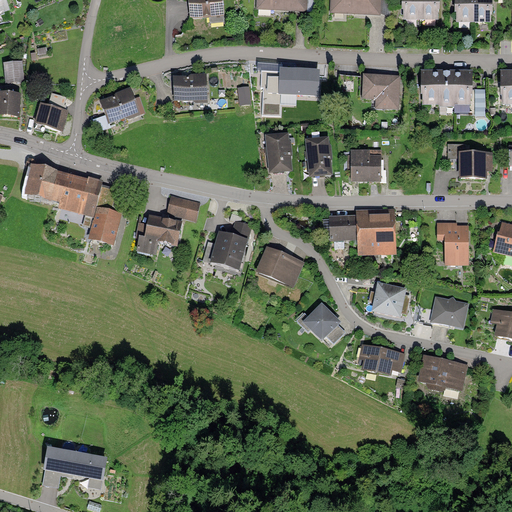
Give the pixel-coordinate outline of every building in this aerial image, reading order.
[(9,0),(0,0),(0,19),(14,15),(9,0)] [(221,0),(189,0),(191,19),(223,16),(221,0)] [(306,0),(258,0),(258,9),(306,12),(306,0)] [(332,0),(331,13),(389,16),(390,0),(332,0)] [(439,0),(403,0),(404,12),(405,12),(405,20),(438,20),(438,12),(439,12),(439,0)] [(492,0),(456,0),(456,14),(458,14),(458,23),(490,23),(490,14),(492,14),(492,0)] [(25,65),(8,66),(9,84),(26,83),(25,65)] [(318,76),(262,73),(261,89),(264,89),(262,117),(281,118),(282,95),(317,97),(318,76)] [(511,76),(502,76),(502,96),(504,96),(504,105),(511,104),(511,76)] [(206,77),(175,78),(176,102),(207,101),(206,77)] [(472,77),(423,77),(423,96),(424,96),(424,105),(471,105),(471,97),(472,97),(472,77)] [(399,80),(365,78),(364,99),(385,100),(385,109),(398,110),(399,80)] [(130,91),(100,103),(105,115),(109,125),(139,114),(130,91)] [(486,113),(486,91),(476,91),(476,113),(486,113)] [(0,120),(23,121),(23,97),(0,96),(0,120)] [(70,113),(45,107),(40,127),(65,133),(70,113)] [(109,125),(105,115),(93,120),(98,133),(110,128),(109,125)] [(291,137),(267,139),(271,171),(294,169),(291,137)] [(329,142),(308,144),(311,178),(333,176),(329,142)] [(449,147),(449,160),(460,160),(460,181),(486,181),(486,170),(491,170),(491,157),(465,157),(465,147),(449,147)] [(370,155),(352,155),(352,157),(349,157),(349,171),(352,171),(352,181),(381,181),(381,161),(370,161),(370,155)] [(110,214),(116,193),(33,172),(27,196),(62,204),(60,209),(97,218),(92,238),(113,243),(119,216),(110,214)] [(199,205),(173,200),(170,215),(196,221),(199,205)] [(158,244),(177,247),(182,224),(150,218),(146,241),(140,240),(138,252),(156,255),(158,244)] [(394,249),(393,219),(321,222),(321,235),(330,234),(331,242),(356,242),(356,246),(361,246),(361,251),(394,249)] [(212,265),(239,273),(251,228),(237,224),(233,238),(220,235),(212,265)] [(457,225),(438,225),(438,242),(446,242),(446,262),(469,261),(468,233),(457,234),(457,225)] [(511,226),(504,225),(496,254),(511,258),(511,226)] [(309,263),(271,249),(261,276),(299,290),(309,263)] [(363,278),(362,285),(369,286),(370,278),(363,278)] [(411,293),(382,288),(378,313),(407,317),(411,293)] [(365,291),(360,312),(372,314),(376,293),(365,291)] [(473,306),(439,300),(435,326),(468,332),(473,306)] [(346,325),(325,305),(308,322),(330,344),(334,340),(339,346),(349,335),(343,329),(346,325)] [(511,314),(497,311),(494,326),(503,327),(500,340),(511,342),(511,314)] [(403,380),(408,356),(367,348),(364,362),(370,363),(368,373),(403,380)] [(470,368),(429,358),(422,386),(463,396),(470,368)] [(106,462),(49,452),(46,471),(102,481),(106,462)] [(100,511),(102,506),(90,502),(87,510),(95,511),(100,511)]
